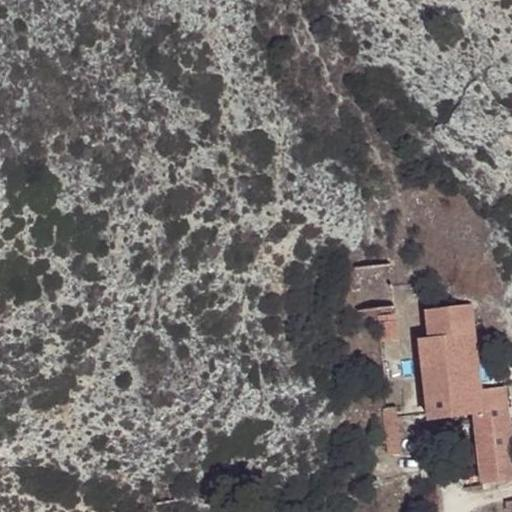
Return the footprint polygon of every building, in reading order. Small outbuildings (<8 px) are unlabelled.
[(437,301),(438,311),(455,310),(454,299),(437,301)] [(438,311),(439,337),(482,334),(478,308),(455,310),(438,311)] [(388,378),(390,378),(397,378),(406,376),(400,311),(382,314),(388,378)] [(482,334),(439,337),(426,337),(436,417),(478,414),(489,482),(511,477),(511,396),(511,387),(489,387),(482,334)] [(390,378),(390,393),(399,392),(397,378),(390,378)] [(370,455),(405,452),(387,392),(386,393),(389,439),(376,439),(369,440),(370,455)] [(387,392),(405,452),(399,392),(390,393),(387,392)]
